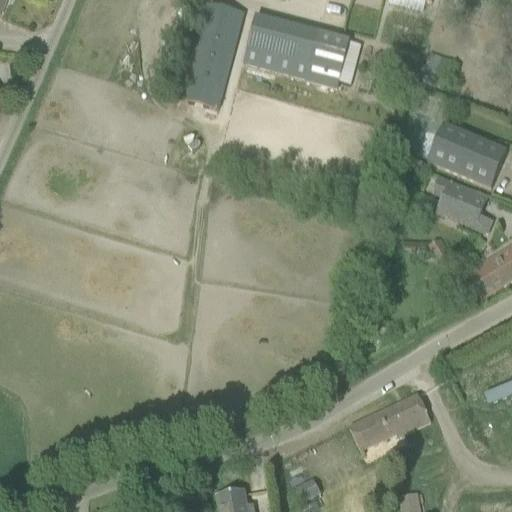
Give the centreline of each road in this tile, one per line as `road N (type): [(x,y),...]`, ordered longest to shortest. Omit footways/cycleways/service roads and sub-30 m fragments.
road 1 (unclassified): [(39,511),(96,478),(158,460),(241,451),(324,425),(511,322)]
road 2 (residential): [(0,178),(73,0)]
